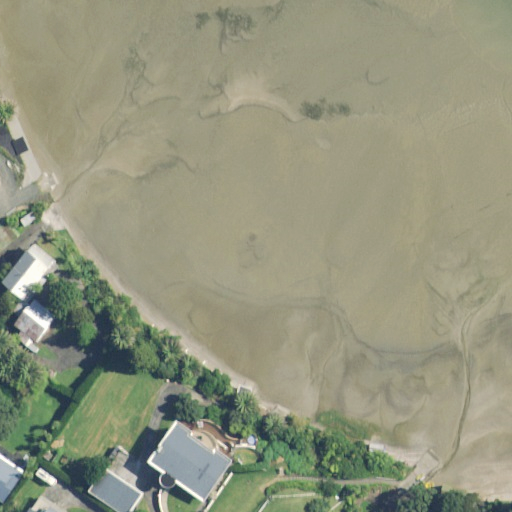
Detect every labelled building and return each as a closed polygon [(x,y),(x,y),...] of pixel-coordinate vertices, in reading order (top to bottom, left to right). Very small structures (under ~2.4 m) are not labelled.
[(38,217),(33,210),(20,219),(25,226),(38,217)] [(0,250),(19,234),(7,221),(0,226),(0,250)] [(62,265),(35,244),(4,283),(23,299),(18,305),(22,308),(16,315),(21,318),(10,331),(38,353),(43,346),(40,343),(64,313),(39,293),(62,265)] [(180,481),(207,501),(236,461),(182,421),(153,461),(167,471),(166,472),(165,473),(164,474),(164,476),(163,477),(163,479),(163,480),(164,482),(164,483),(165,484),(166,485),(168,486),(169,487),(170,487),(172,487),(173,487),(175,486),(176,486),(177,485),(179,484),(179,482),(180,481)] [(24,473),(0,455),(0,499),(3,502),(24,473)] [(131,511),(145,494),(112,470),(95,493),(120,511),(131,511)] [(72,511),(54,499),(46,509),(38,503),(31,511),(72,511)]
